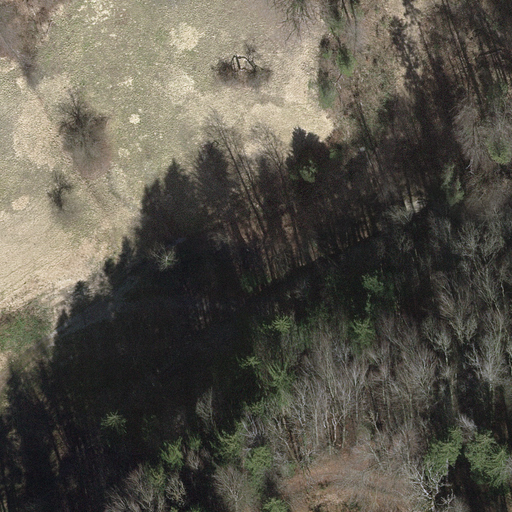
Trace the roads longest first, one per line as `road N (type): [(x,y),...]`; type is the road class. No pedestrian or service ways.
road 1 (track): [(511,41),(431,5),(408,29),(400,92),(375,171),(321,209),(231,231),(162,262),(67,329),(0,399)]
road 2 (track): [(463,511),(425,493),(342,476),(298,486),(263,511)]
